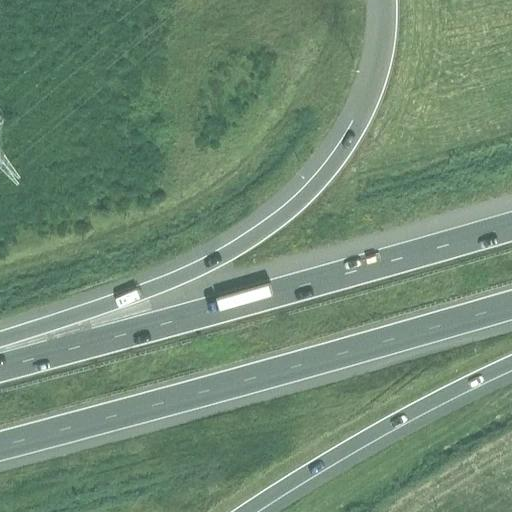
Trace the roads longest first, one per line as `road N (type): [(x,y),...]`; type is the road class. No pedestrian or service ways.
road 1 (motorway): [(390,0),(382,70),(366,114),(307,196),(259,234),(187,273),(0,347)]
road 2 (motorway): [(511,226),(0,367)]
road 3 (motorway): [(0,444),(511,305)]
road 4 (motorway): [(245,511),(511,362)]
